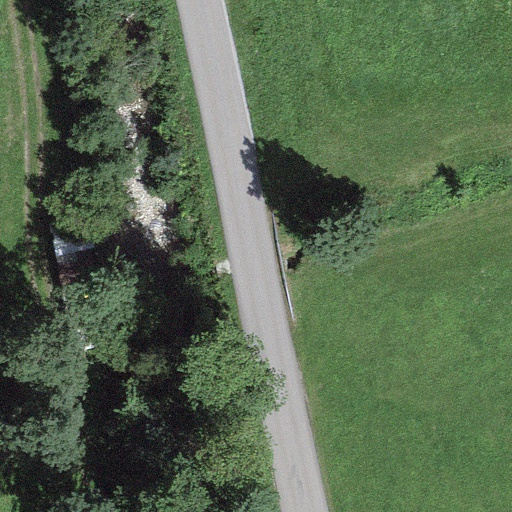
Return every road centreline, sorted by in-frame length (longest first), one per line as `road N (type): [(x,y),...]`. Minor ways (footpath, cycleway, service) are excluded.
road 1 (unclassified): [(303,511),(200,0)]
road 2 (track): [(19,0),(38,242),(101,511)]
